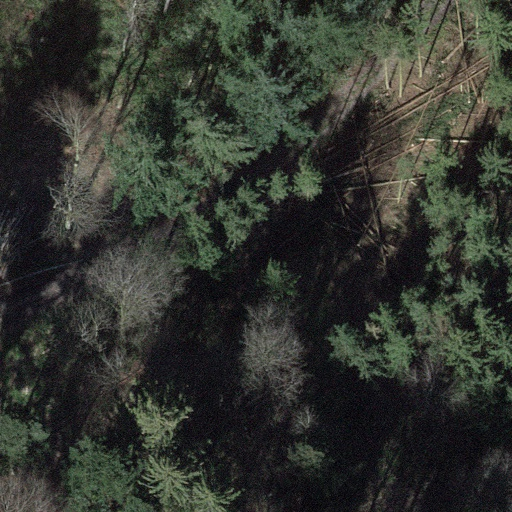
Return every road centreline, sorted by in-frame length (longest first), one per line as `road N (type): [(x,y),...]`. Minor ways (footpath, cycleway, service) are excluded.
road 1 (track): [(449,0),(358,98),(221,209),(0,309)]
road 2 (track): [(0,394),(52,435),(241,511)]
